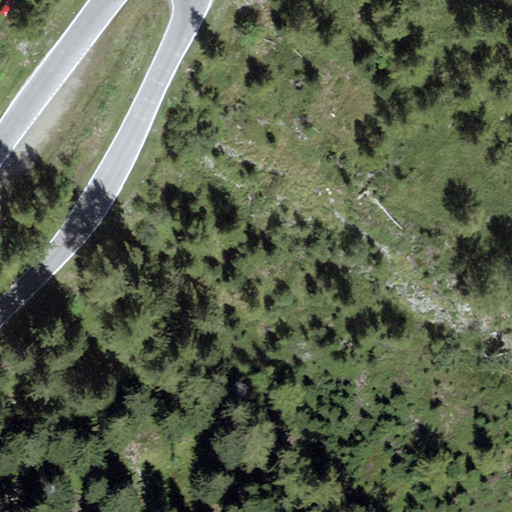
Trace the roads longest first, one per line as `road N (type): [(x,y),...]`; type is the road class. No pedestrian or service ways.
road 1 (unclassified): [(189,0),(177,41),(100,192),(0,313)]
road 2 (unclassified): [(0,145),(109,0)]
